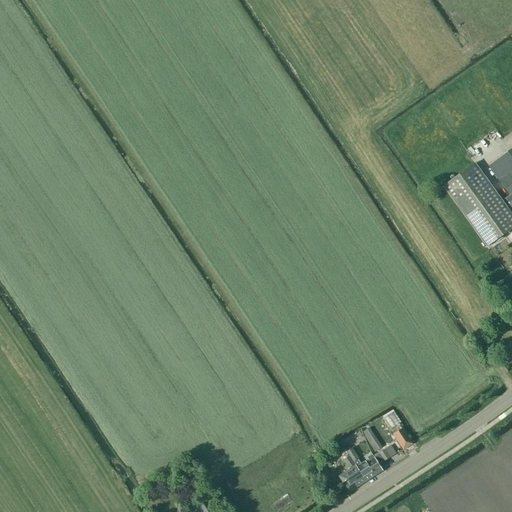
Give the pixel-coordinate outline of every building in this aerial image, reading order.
[(511,228),(511,215),(504,204),(511,198),(511,148),(489,166),(480,172),(474,164),(443,187),(487,247),(511,228)] [(386,421),(391,428),(396,425),(391,418),(386,421)] [(362,431),(375,450),(382,446),(369,426),(362,431)] [(393,434),(403,450),(413,443),(403,427),(393,434)] [(366,481),(374,476),(366,462),(364,460),(360,463),(357,459),(359,459),(352,448),(346,452),(348,455),(366,481)] [(382,471),(378,463),(384,460),(384,461),(390,457),(384,449),(379,452),(378,450),(372,454),(374,457),(366,462),(374,476),(382,471)] [(342,459),(348,468),(351,466),(353,468),(339,478),(343,483),(349,492),(366,481),(348,455),(342,459)] [(311,468),(320,481),(327,477),(318,463),(311,468)] [(190,510),(191,511),(207,511),(202,502),(190,510)]
